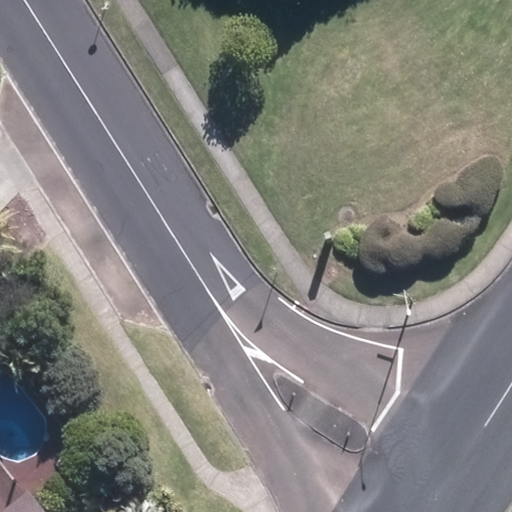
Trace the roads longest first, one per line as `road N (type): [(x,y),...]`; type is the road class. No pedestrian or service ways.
road 1 (residential): [(27,0),(270,386),(409,511)]
road 2 (residential): [(429,511),(511,381)]
